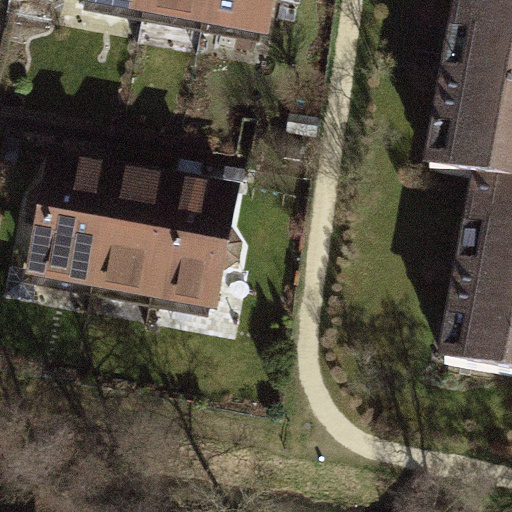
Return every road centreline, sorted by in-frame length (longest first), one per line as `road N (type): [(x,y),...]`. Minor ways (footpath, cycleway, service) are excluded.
road 1 (track): [(511,477),(370,451),(323,409),(307,357),(315,272),(363,0)]
road 2 (track): [(0,391),(370,451)]
